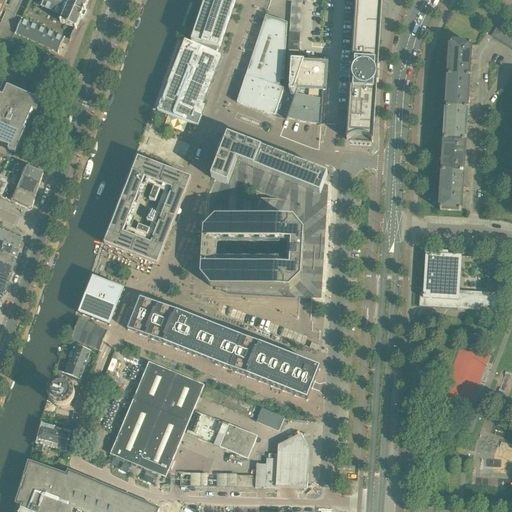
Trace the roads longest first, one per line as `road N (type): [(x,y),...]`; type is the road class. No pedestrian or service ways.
road 1 (unclassified): [(347,162),(325,506)]
road 2 (secondary): [(374,508),(392,225)]
road 3 (residential): [(347,162),(314,157),(220,117),(214,101),(249,0)]
road 4 (residential): [(184,509),(79,460),(85,406),(114,332)]
road 5 (residential): [(42,232),(117,0)]
road 6 (secondary): [(394,159),(398,80),(426,0)]
road 7 (unclassified): [(184,509),(325,506)]
road 8 (residential): [(472,232),(481,112)]
